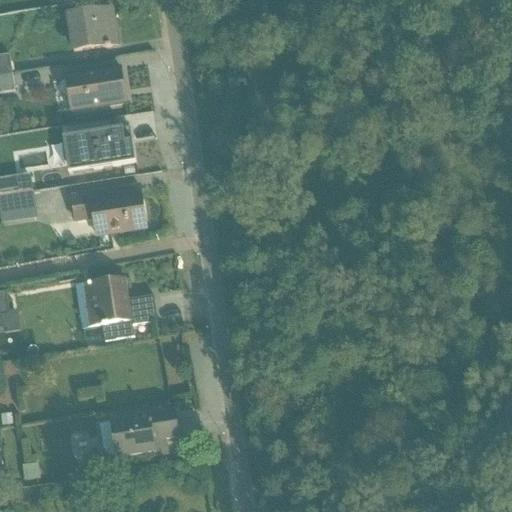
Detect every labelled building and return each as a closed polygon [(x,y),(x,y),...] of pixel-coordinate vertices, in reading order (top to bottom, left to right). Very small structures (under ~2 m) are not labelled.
[(76,52),(118,46),(113,8),(70,14),(76,52)] [(0,95),(21,93),(15,48),(0,49),(0,95)] [(69,115),(127,106),(121,69),(63,78),(69,115)] [(127,127),(56,136),(61,172),(131,163),(127,127)] [(0,202),(13,201),(15,225),(51,222),(47,179),(0,183),(0,202)] [(75,239),(146,228),(140,186),(69,197),(75,239)] [(131,325),(154,323),(151,301),(129,303),(127,277),(71,283),(77,345),(133,340),(131,325)] [(121,459),(184,450),(178,414),(116,424),(121,459)]
